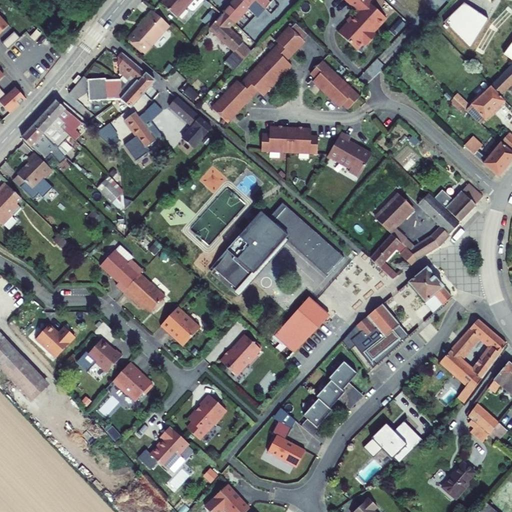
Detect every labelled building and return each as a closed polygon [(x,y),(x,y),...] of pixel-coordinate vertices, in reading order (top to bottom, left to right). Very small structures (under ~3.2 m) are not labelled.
[(165,0),(160,5),(175,18),(184,8),(186,10),(195,0),(165,0)] [(232,0),(220,14),(221,16),(207,31),(241,60),(246,54),(231,40),(233,38),(224,31),(251,1),(263,12),(273,0),(280,0),(290,8),(298,0),(232,0)] [(371,1),(369,0),(342,0),(354,10),(344,21),(345,22),(336,33),(354,50),(360,42),(364,46),(373,35),(369,32),(383,17),(368,4),(371,1)] [(463,0),(442,20),(469,49),(485,34),(481,31),(489,24),(466,0),(463,0)] [(150,13),(126,42),(143,57),(168,29),(150,13)] [(0,34),(8,27),(0,18),(0,34)] [(239,78),(208,110),(224,126),(255,92),(261,98),(289,67),(284,61),(302,43),(300,41),(305,35),(293,24),(288,29),(286,27),(268,47),(272,50),(243,81),(239,78)] [(39,36),(35,32),(29,39),(33,43),(39,36)] [(20,40),(14,34),(2,45),(7,51),(20,40)] [(152,81),(119,54),(115,58),(116,71),(122,76),(117,81),(104,82),(104,79),(86,80),(87,102),(118,100),(119,100),(127,108),(152,81)] [(511,59),(509,61),(511,63),(488,86),(486,84),(468,103),(455,91),(451,96),(478,122),(499,99),(497,96),(511,81),(511,59)] [(358,97),(319,62),(307,75),(313,79),(310,83),(338,109),(341,105),(346,111),(358,97)] [(27,102),(19,94),(15,97),(12,94),(7,99),(0,104),(0,105),(11,118),(27,102)] [(174,100),(167,108),(202,136),(209,128),(174,100)] [(56,106),(53,104),(44,113),(55,124),(68,137),(74,142),(79,137),(75,132),(81,125),(57,105),(56,106)] [(134,113),(124,121),(143,150),(160,138),(150,123),(159,112),(152,104),(143,115),(137,119),(134,113)] [(511,109),(511,111),(511,115),(507,121),(511,126),(511,137),(506,132),(484,157),(475,149),(477,146),(467,137),(460,144),(495,177),(511,156),(511,109)] [(55,124),(44,113),(32,126),(43,136),(52,145),(57,149),(68,137),(55,124)] [(43,136),(32,126),(19,140),(44,163),(50,157),(59,165),(66,158),(65,157),(52,145),(43,136)] [(110,127),(98,136),(106,142),(116,134),(110,127)] [(254,140),(253,158),(309,159),(309,142),(302,142),(303,134),(261,133),(260,140),(254,140)] [(335,135),(322,158),(344,170),(343,174),(354,179),(367,156),(344,143),(346,140),(335,135)] [(46,179),(28,161),(20,169),(23,172),(6,189),(15,198),(21,193),(26,197),(36,186),(38,187),(46,179)] [(98,187),(122,209),(132,198),(108,176),(98,187)] [(443,207),(457,222),(479,197),(464,183),(443,207)] [(365,257),(389,278),(396,271),(381,258),(393,245),(398,249),(397,251),(409,263),(415,258),(439,244),(456,223),(421,191),(408,205),(419,216),(422,211),(436,225),(433,229),(435,230),(410,244),(391,225),(408,205),(391,191),(369,216),(387,231),(365,257)] [(0,223),(11,212),(7,209),(12,204),(0,192),(0,223)] [(223,253),(208,266),(233,294),(281,241),(322,275),(339,257),(277,203),(264,218),(258,212),(221,249),(223,253)] [(120,266),(106,254),(92,269),(109,286),(107,289),(120,301),(123,299),(142,317),(157,300),(132,277),(134,274),(122,263),(120,266)] [(427,267),(408,284),(435,314),(451,299),(427,267)] [(322,311),(307,296),(270,335),(290,354),(323,320),(318,315),(322,311)] [(179,322),(168,312),(150,330),(161,340),(162,339),(174,350),(189,334),(178,323),(179,322)] [(376,313),(351,334),(360,345),(375,332),(383,342),(365,359),(376,371),(404,346),(376,313)] [(53,332),(44,324),(30,339),(51,358),(71,337),(59,326),(53,332)] [(504,349),(476,325),(440,367),(465,390),(457,402),(463,406),(476,390),(504,349)] [(0,372),(27,402),(44,387),(0,339),(0,372)] [(251,354),(236,339),(224,351),(226,353),(223,356),(221,354),(214,362),(216,363),(214,365),(215,369),(226,380),(238,367),(240,369),(247,360),(246,359),(251,354)] [(95,342),(82,356),(101,375),(116,358),(110,352),(108,354),(95,342)] [(134,375),(124,365),(108,383),(110,385),(109,387),(118,396),(121,396),(130,404),(138,395),(140,397),(146,390),(146,387),(139,381),(136,381),(134,379),(135,378),(133,376),(134,375)] [(357,380),(344,366),(328,380),(331,383),(315,399),(316,401),(300,415),(314,429),(329,416),(326,413),(343,398),(341,396),(357,380)] [(511,371),(509,369),(483,402),(486,406),(499,392),(511,400),(511,371)] [(218,413),(202,397),(192,407),(193,408),(189,413),(187,413),(180,421),(184,426),(180,432),(190,441),(198,433),(199,433),(206,425),(209,426),(214,419),(214,416),(218,413)] [(478,409),(469,422),(496,446),(507,433),(478,409)] [(291,430),(278,422),(271,434),(276,437),(267,453),(294,469),(304,453),(285,441),(291,430)] [(381,434),(362,452),(373,461),(383,452),(399,467),(422,445),(403,426),(388,441),(381,434)] [(181,445),(163,427),(153,437),(156,441),(143,455),(159,471),(173,456),(172,455),(181,445)] [(189,446),(180,453),(184,458),(193,451),(189,446)] [(460,465),(439,490),(452,503),(466,487),(464,486),(473,476),(460,465)] [(210,471),(206,477),(214,482),(217,475),(210,471)] [(225,488),(203,510),(204,511),(247,511),(248,511),(225,488)] [(502,511),(489,501),(479,511),(502,511)] [(376,511),(378,510),(370,502),(360,511),(376,511)]
